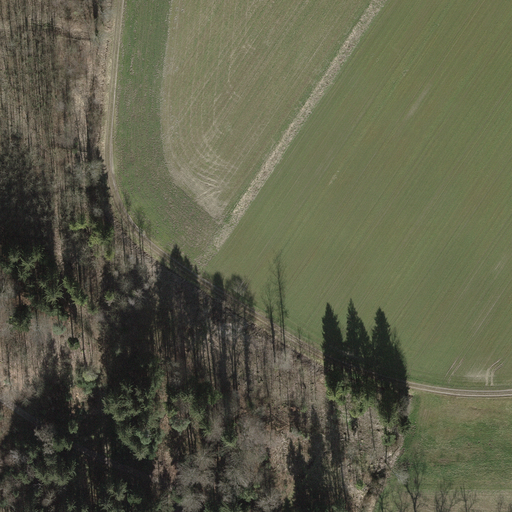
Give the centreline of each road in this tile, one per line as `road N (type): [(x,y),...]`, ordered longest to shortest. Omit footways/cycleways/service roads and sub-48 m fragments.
road 1 (track): [(123,0),(110,165),(129,223),(165,258),(301,346),(364,374),(456,392),(511,393)]
road 2 (track): [(0,395),(184,491),(242,511)]
